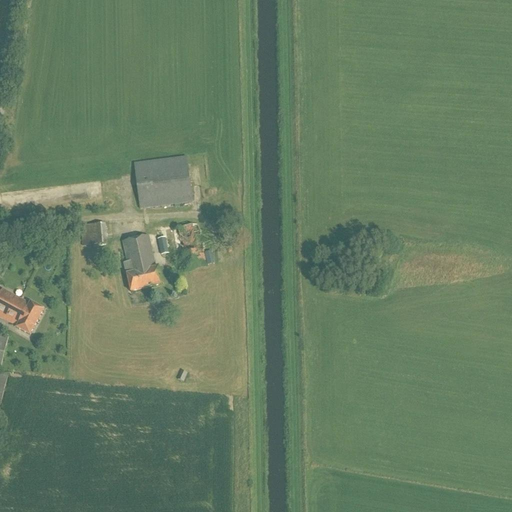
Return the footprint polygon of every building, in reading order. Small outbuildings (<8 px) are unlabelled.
[(140,210),(192,203),(187,158),(134,165),(140,210)] [(82,247),(107,245),(105,224),(80,227),(82,247)] [(180,273),(207,266),(198,225),(173,231),(180,273)] [(155,268),(148,237),(123,242),(128,263),(124,264),(131,292),(162,285),(158,267),(155,268)] [(161,256),(169,254),(165,238),(157,239),(161,256)] [(207,266),(214,265),(212,252),(205,253),(207,266)] [(30,304),(2,290),(0,293),(0,317),(17,327),(17,329),(30,336),(44,310),(30,303),(30,304)] [(0,370),(8,337),(0,335),(0,405),(0,406),(8,375),(0,373),(0,370)] [(177,380),(184,383),(188,374),(180,372),(177,380)]
